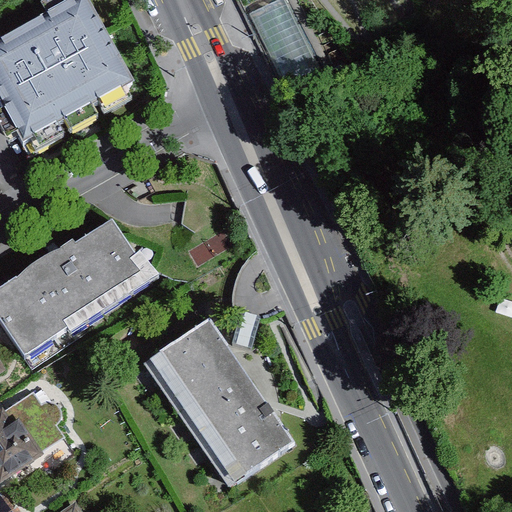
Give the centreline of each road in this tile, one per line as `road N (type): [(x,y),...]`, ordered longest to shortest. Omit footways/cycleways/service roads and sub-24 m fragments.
road 1 (residential): [(290,242),(367,302),(459,511)]
road 2 (residential): [(290,242),(409,511)]
road 3 (residential): [(0,232),(231,99)]
road 4 (residential): [(231,99),(290,242)]
